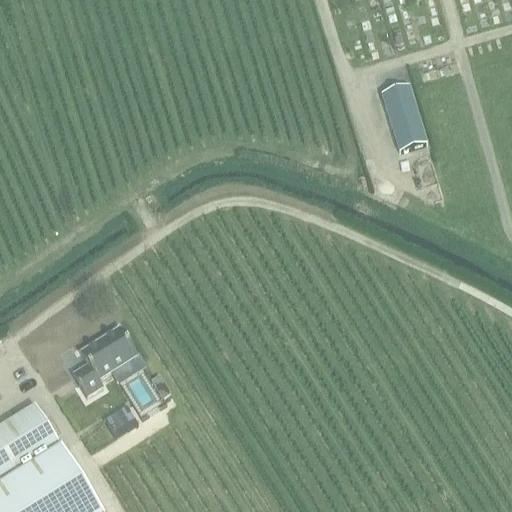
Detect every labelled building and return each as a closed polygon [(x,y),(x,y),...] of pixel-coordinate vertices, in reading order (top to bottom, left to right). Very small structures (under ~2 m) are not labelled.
[(427,146),(410,88),(381,97),(399,155),(427,146)] [(468,97),(445,101),(447,117),(470,114),(468,97)] [(86,401),(103,391),(99,384),(137,360),(120,333),(80,357),(88,369),(73,379),(86,401)] [(159,379),(151,384),(162,402),(170,397),(159,379)] [(1,430),(0,431),(0,511),(99,511),(61,450),(35,409),(1,430)] [(126,409),(103,424),(110,435),(112,434),(134,420),(126,409)]
